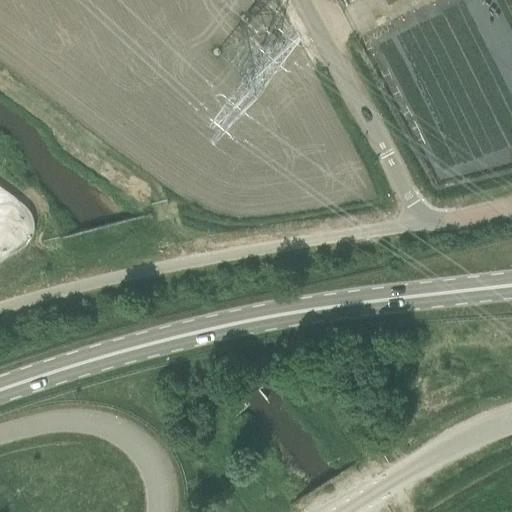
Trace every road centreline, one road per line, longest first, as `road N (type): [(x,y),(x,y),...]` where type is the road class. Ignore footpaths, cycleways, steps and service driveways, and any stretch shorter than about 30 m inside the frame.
road 1 (secondary): [(0,391),(215,326),(511,285)]
road 2 (unclassified): [(423,222),(300,0)]
road 3 (unclassified): [(340,511),(434,452),(511,421)]
